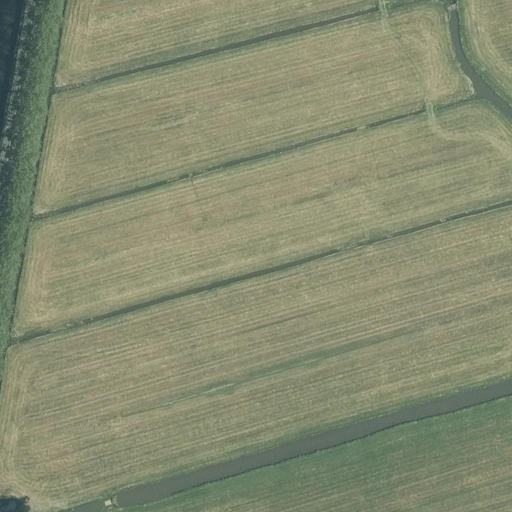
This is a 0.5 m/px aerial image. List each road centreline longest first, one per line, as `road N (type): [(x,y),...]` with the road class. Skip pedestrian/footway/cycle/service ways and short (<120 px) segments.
road 1 (track): [(511,345),(55,498),(0,506)]
road 2 (track): [(511,147),(432,115),(379,0)]
road 3 (tertiary): [(35,0),(0,204)]
